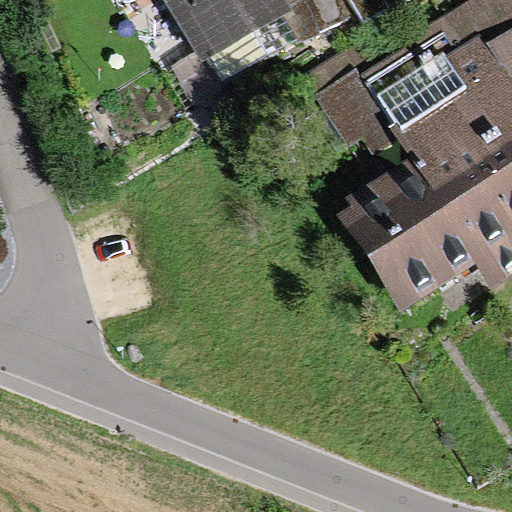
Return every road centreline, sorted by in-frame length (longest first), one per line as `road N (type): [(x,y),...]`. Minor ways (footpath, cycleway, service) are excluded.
road 1 (residential): [(32,364),(412,511)]
road 2 (residential): [(0,129),(43,247),(32,364)]
